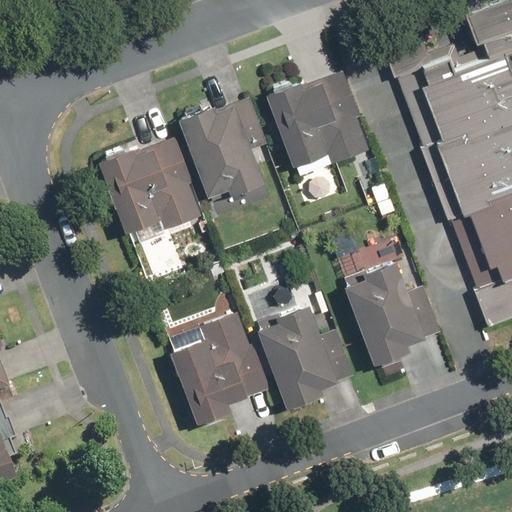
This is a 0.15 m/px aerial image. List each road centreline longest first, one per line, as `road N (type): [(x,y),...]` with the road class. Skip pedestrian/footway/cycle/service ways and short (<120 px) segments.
road 1 (residential): [(159,507),(2,103)]
road 2 (residential): [(511,377),(159,507)]
road 3 (residential): [(2,103),(273,0)]
